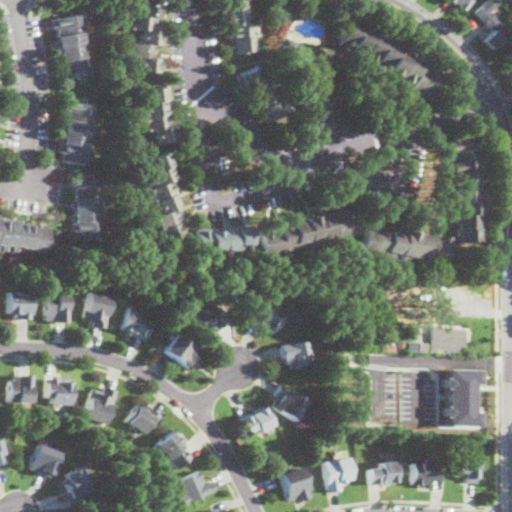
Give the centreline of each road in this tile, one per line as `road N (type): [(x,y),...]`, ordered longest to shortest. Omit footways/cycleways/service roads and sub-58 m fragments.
road 1 (residential): [(490,91),(372,142),(273,161),(250,151),(216,114),(194,71),(187,0)]
road 2 (residential): [(0,346),(111,358),(152,376),(220,437),(257,511)]
road 3 (tertiary): [(390,0),(475,70),(511,151)]
road 4 (residential): [(0,184),(24,161),(29,133),(31,94),(15,0)]
